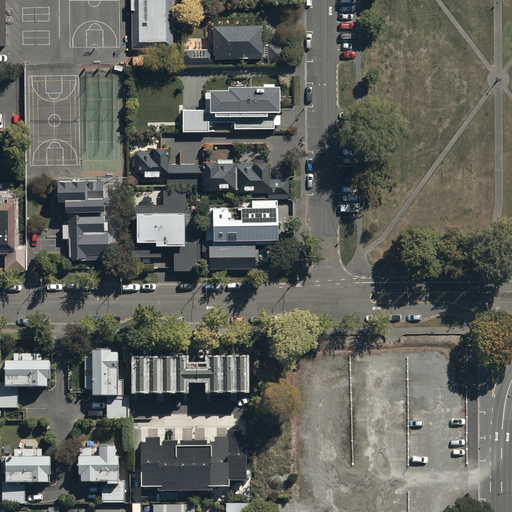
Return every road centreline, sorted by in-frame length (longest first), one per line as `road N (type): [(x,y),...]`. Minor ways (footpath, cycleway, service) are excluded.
road 1 (tertiary): [(0,304),(326,301)]
road 2 (residential): [(326,301),(324,0)]
road 3 (tertiary): [(502,416),(486,385),(480,326),(467,313),(326,301)]
road 4 (tertiary): [(326,301),(347,287),(511,286)]
